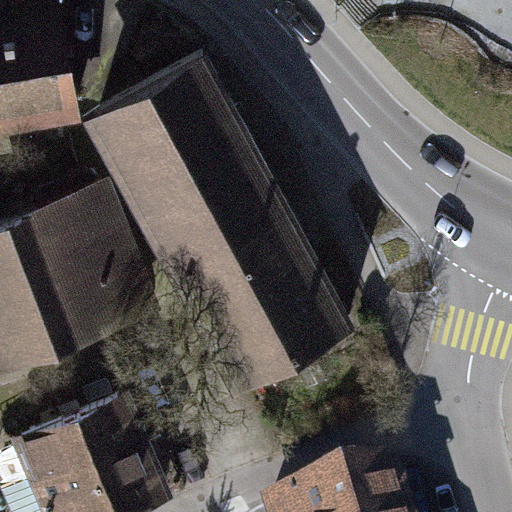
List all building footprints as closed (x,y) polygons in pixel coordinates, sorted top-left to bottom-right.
[(0,0),(0,144),(13,142),(9,115),(78,104),(60,0),(0,0)] [(202,46),(99,102),(248,374),(352,317),(202,46)] [(133,255),(102,177),(0,219),(0,362),(129,314),(111,264),(133,255)] [(125,386),(16,433),(49,511),(103,511),(182,479),(161,429),(146,435),(125,386)] [(408,511),(394,466),(269,504),(271,511),(408,511)]
